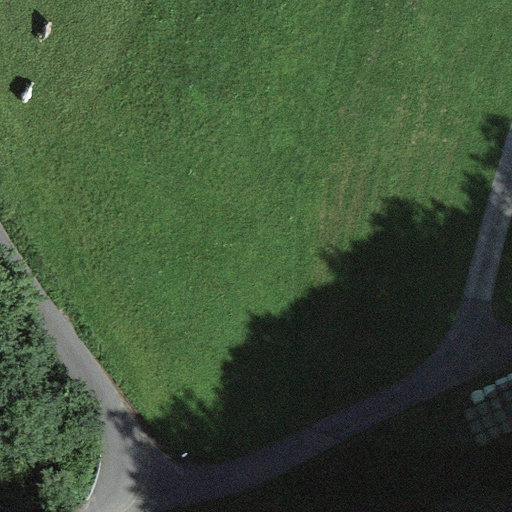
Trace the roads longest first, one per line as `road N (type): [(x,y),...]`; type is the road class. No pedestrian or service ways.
road 1 (unclassified): [(456,373),(147,499)]
road 2 (unclassified): [(147,499),(113,420),(0,256)]
